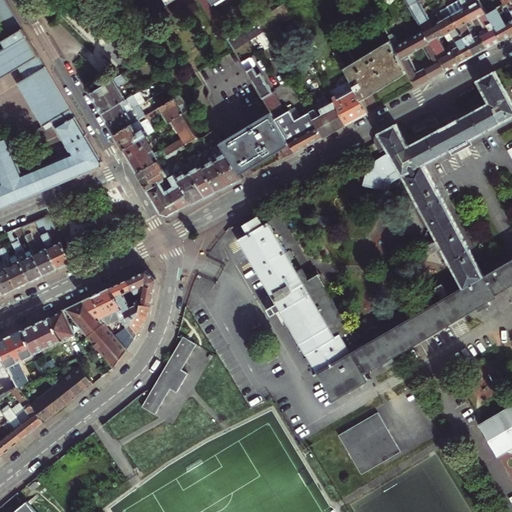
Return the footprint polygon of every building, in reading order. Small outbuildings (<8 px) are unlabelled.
[(0,0),(0,35),(7,47),(0,51),(0,78),(19,68),(25,78),(18,83),(43,126),(72,109),(65,98),(50,73),(40,55),(36,49),(29,37),(20,23),(6,0),(0,0)] [(405,0),(419,24),(430,18),(427,14),(422,5),(419,0),(405,0)] [(460,0),(458,0),(446,7),(474,55),(481,51),(487,48),(479,34),(473,37),(465,23),(471,20),(460,0)] [(479,34),(487,48),(494,44),(500,40),(485,12),(477,0),(460,0),(471,20),(477,16),(485,30),(479,34)] [(284,3),(257,20),(265,35),(291,17),(284,3)] [(445,18),(437,22),(444,35),(452,49),(460,63),(467,58),(474,55),(446,7),(440,10),(445,18)] [(495,7),(485,12),(500,40),(510,35),(511,33),(511,18),(508,21),(500,7),(496,9),(495,7)] [(422,29),(423,30),(433,24),(430,18),(419,24),(422,29)] [(437,54),(446,70),(453,66),(458,63),(460,63),(452,49),(450,50),(446,52),(442,45),(440,41),(443,39),(442,37),(443,36),(444,35),(437,22),(436,23),(433,24),(423,30),(430,42),(437,54)] [(422,29),(394,44),(401,58),(408,54),(426,44),(430,42),(423,30),(422,29)] [(343,63),(356,89),(364,105),(388,89),(409,74),(401,58),(394,44),(389,34),(343,63)] [(408,54),(401,58),(409,74),(415,87),(424,82),(439,74),(446,70),(437,54),(430,42),(426,44),(432,57),(422,62),(421,61),(413,63),(408,54)] [(242,64),(268,107),(290,145),(294,152),(310,143),(323,136),(305,106),(294,87),(280,95),(278,90),(273,93),(261,74),(258,76),(248,60),(242,64)] [(251,231),(239,238),(277,303),(268,308),(272,315),(281,309),(334,400),(361,385),(364,391),(374,385),(375,384),(375,382),(375,380),(374,379),(372,379),(371,379),(367,372),(382,363),(384,367),(396,359),(394,356),(479,306),(481,310),(493,303),(491,300),(500,294),(499,292),(511,284),(511,257),(511,258),(485,273),(444,199),(426,165),(511,116),(511,97),(506,87),(496,69),(477,79),(489,101),(458,118),(456,114),(447,119),(438,124),(441,127),(409,145),(398,124),(379,134),(377,136),(376,138),(376,141),(377,143),(371,146),(378,160),(375,164),(372,167),(370,171),(368,174),(367,177),(366,180),(365,183),(365,186),(383,191),(390,193),(391,190),(393,186),(395,183),(400,179),(403,177),(456,273),(463,285),(358,347),(355,342),(358,341),(343,316),(345,315),(319,271),(310,277),(303,265),(297,269),(269,221),(264,224),(259,215),(246,223),(251,231)] [(220,70),(204,79),(214,96),(224,90),(219,83),(226,79),(224,75),(223,76),(220,70)] [(96,104),(101,113),(125,99),(117,86),(125,82),(121,74),(90,93),(96,104)] [(168,88),(174,98),(180,95),(173,85),(168,88)] [(329,90),(334,100),(346,124),(357,118),(368,112),(364,105),(356,89),(338,98),(333,88),(329,90)] [(125,99),(101,113),(105,120),(108,124),(139,105),(142,103),(141,101),(137,103),(133,95),(125,99)] [(167,123),(169,121),(182,113),(190,109),(180,95),(174,98),(158,108),(167,123)] [(309,104),(305,106),(323,136),(335,130),(346,124),(334,100),(328,103),(324,96),(316,100),(323,113),(318,115),(315,109),(313,110),(309,104)] [(139,105),(108,124),(112,131),(114,134),(145,116),(139,105)] [(229,143),(222,147),(240,175),(264,160),(290,145),(268,107),(224,134),(229,143)] [(83,128),(72,109),(43,126),(46,130),(54,125),(71,154),(22,175),(6,139),(0,141),(0,180),(1,183),(0,183),(0,208),(74,177),(103,166),(103,161),(83,128)] [(186,144),(197,137),(182,113),(169,121),(176,133),(178,132),(186,144)] [(148,114),(145,116),(114,134),(116,138),(120,146),(123,149),(144,137),(153,131),(145,118),(150,116),(148,114)] [(212,132),(200,139),(203,143),(215,136),(212,132)] [(144,137),(123,149),(126,155),(133,167),(137,173),(156,161),(168,154),(178,148),(175,142),(161,151),(158,150),(153,153),(144,137)] [(178,148),(168,154),(170,157),(198,140),(197,137),(186,144),(178,148)] [(221,146),(209,153),(229,185),(236,181),(242,178),(240,175),(222,147),(221,146)] [(209,153),(198,159),(217,190),(224,187),(229,185),(209,153)] [(198,159),(186,166),(205,196),(212,193),(217,190),(198,159)] [(156,161),(137,173),(143,183),(147,190),(163,180),(164,180),(159,172),(161,170),(156,161)] [(173,172),(174,174),(192,203),(198,200),(205,196),(186,166),(185,164),(173,172)] [(164,180),(163,180),(180,209),(186,206),(192,203),(174,174),(164,180)] [(163,180),(147,190),(154,202),(160,213),(168,215),(180,209),(163,180)] [(42,218),(36,220),(41,232),(45,239),(59,268),(65,266),(73,262),(67,250),(63,241),(53,246),(50,239),(51,239),(42,218)] [(22,226),(33,249),(45,275),(50,273),(59,268),(45,239),(37,242),(34,235),(41,232),(36,220),(22,226)] [(12,231),(8,232),(18,254),(32,281),(37,279),(45,275),(33,249),(26,253),(20,240),(17,241),(12,231)] [(0,241),(0,249),(5,260),(18,288),(25,284),(32,281),(18,254),(11,257),(6,246),(3,248),(0,241)] [(0,284),(5,294),(12,291),(18,288),(5,260),(0,262),(0,284)] [(142,272),(130,278),(137,292),(137,293),(145,289),(144,300),(141,301),(142,302),(153,304),(158,278),(148,270),(142,272)] [(126,280),(112,287),(132,320),(140,332),(145,325),(151,315),(153,304),(142,302),(141,301),(140,300),(138,301),(132,304),(128,296),(137,292),(130,278),(126,280)] [(125,326),(126,325),(132,320),(112,287),(103,291),(89,298),(86,299),(104,322),(109,327),(121,321),(125,326)] [(79,302),(65,309),(75,321),(87,336),(104,322),(86,299),(79,302)] [(65,309),(64,310),(71,324),(75,321),(65,309)] [(29,326),(24,329),(36,356),(64,342),(63,340),(76,334),(71,324),(64,310),(29,326)] [(132,320),(126,325),(135,339),(140,332),(132,320)] [(109,327),(104,322),(87,336),(113,369),(116,367),(128,349),(116,335),(111,330),(109,327)] [(120,331),(116,335),(128,349),(133,342),(135,339),(126,325),(125,326),(120,331)] [(14,333),(0,340),(0,347),(18,386),(29,381),(21,363),(36,356),(24,329),(14,333)] [(152,391),(144,404),(156,411),(171,386),(177,390),(189,372),(182,368),(198,343),(186,335),(152,391)] [(0,394),(18,386),(0,347),(0,394)] [(82,366),(59,384),(72,401),(95,383),(82,366)] [(59,384),(34,405),(47,421),(72,401),(59,384)] [(20,400),(11,408),(8,404),(1,409),(9,419),(24,439),(37,429),(47,421),(34,405),(18,386),(12,391),(20,400)] [(511,407),(479,426),(486,438),(484,439),(488,446),(490,445),(497,457),(505,452),(511,454),(511,407)] [(361,424),(339,436),(362,475),(382,463),(402,451),(379,413),(361,424)] [(0,452),(3,456),(13,448),(24,439),(9,419),(0,426),(0,452)] [(29,487),(32,491),(40,485),(36,481),(29,487)] [(36,511),(32,507),(28,501),(14,511),(36,511)]
